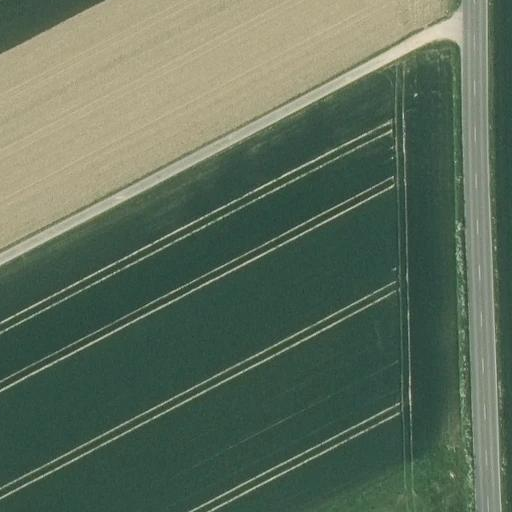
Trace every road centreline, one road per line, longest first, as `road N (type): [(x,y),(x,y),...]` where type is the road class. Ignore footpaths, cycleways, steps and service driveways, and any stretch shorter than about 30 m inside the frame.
road 1 (track): [(0,274),(491,21)]
road 2 (tertiary): [(490,0),(507,511)]
